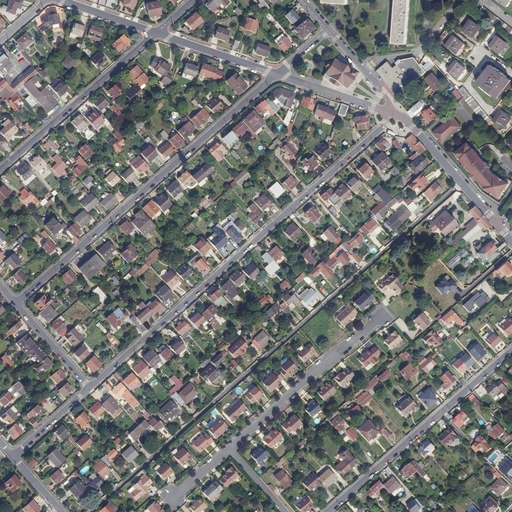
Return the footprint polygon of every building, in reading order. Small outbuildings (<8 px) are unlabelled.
[(19,10),(22,1),(20,0),(9,0),(7,8),(2,6),(1,7),(0,9),(1,10),(16,15),(18,10),(19,10)] [(132,8),(134,0),(124,0),(123,5),(132,8)] [(215,2),(213,0),(210,0),(204,5),(207,9),(208,8),(212,13),(219,7),(215,2)] [(256,0),(260,3),(264,8),(267,6),(262,0),(256,0)] [(409,0),(395,0),(392,43),(406,44),(409,0)] [(161,16),(158,3),(146,6),(149,18),(161,16)] [(266,10),(264,8),(260,3),(256,6),(261,11),(265,11),(266,10)] [(511,29),(484,8),(480,13),(511,37),(511,29)] [(285,16),(292,24),(299,18),(292,10),(285,16)] [(41,20),(42,25),(43,30),(59,27),(57,14),(53,14),(53,12),(49,13),(50,15),(47,16),(47,17),(44,18),(41,20)] [(202,22),(195,13),(185,22),(192,30),(202,22)] [(253,32),(257,22),(245,18),(244,21),(246,22),(244,29),(253,32)] [(313,28),(306,20),(294,30),(301,39),(313,28)] [(462,30),(473,38),(481,27),(471,20),(462,30)] [(70,33),(80,37),(84,27),(73,23),(70,33)] [(100,38),(103,30),(91,26),(88,34),(100,38)] [(225,41),(229,32),(218,28),(215,38),(225,41)] [(17,45),(15,48),(28,63),(31,60),(22,50),(32,42),(25,34),(15,42),(17,45)] [(129,42),(123,35),(112,45),(118,52),(129,42)] [(283,52),(291,45),(285,38),(284,39),(281,36),(274,42),(283,52)] [(456,54),(464,44),(453,36),(446,46),(456,54)] [(500,55),(508,45),(497,36),(489,46),(500,55)] [(267,56),(270,48),(258,44),(255,53),(267,56)] [(427,54),(431,60),(434,63),(437,60),(429,51),(427,54)] [(97,55),(90,61),(97,69),(107,60),(101,53),(98,56),(97,55)] [(0,54),(0,70),(2,68),(7,74),(11,70),(9,68),(11,66),(0,54)] [(77,61),(71,55),(62,63),(68,69),(77,61)] [(63,60),(60,56),(55,61),(58,64),(63,60)] [(381,79),(396,98),(428,71),(420,62),(418,60),(414,57),(410,58),(401,60),(401,62),(394,69),(388,62),(377,71),(382,78),(381,79)] [(167,86),(172,79),(165,74),(170,68),(166,66),(165,66),(159,62),(159,61),(156,58),(149,67),(163,77),(160,82),(167,86)] [(329,82),(333,86),(337,87),(339,85),(342,87),(343,86),(347,88),(348,86),(349,86),(352,82),(356,74),(352,71),(349,69),(350,67),(341,62),(340,63),(334,59),(332,62),(328,63),(325,67),(326,71),(323,77),(330,82),(329,82)] [(457,79),(465,69),(455,61),(447,71),(457,79)] [(194,78),(198,67),(186,63),(183,74),(194,78)] [(199,75),(220,82),(223,72),(216,70),(217,69),(211,67),(203,64),(199,75)] [(136,66),(127,74),(137,86),(142,82),(143,83),(148,79),(136,66)] [(497,98),(511,81),(491,66),(478,83),(497,98)] [(35,70),(32,67),(9,87),(15,93),(17,91),(26,83),(35,75),(37,73),(35,70)] [(436,91),(442,85),(432,73),(426,79),(436,91)] [(237,94),(246,86),(235,74),(226,82),(237,94)] [(26,83),(50,110),(58,103),(56,101),(60,98),(58,96),(51,89),(48,85),(39,93),(32,86),(39,80),(35,75),(26,83)] [(52,88),(60,81),(57,78),(49,85),(52,88)] [(0,83),(0,90),(4,87),(9,92),(0,100),(0,105),(3,103),(9,98),(15,93),(9,87),(3,80),(0,83)] [(63,92),(65,94),(68,90),(60,81),(51,89),(58,96),(63,92)] [(47,113),(50,110),(26,83),(17,91),(21,96),(25,93),(28,97),(25,100),(32,107),(37,102),(47,113)] [(121,91),(115,85),(107,92),(113,98),(115,97),(117,98),(119,96),(118,94),(121,91)] [(136,100),(144,93),(137,86),(126,96),(135,106),(139,103),(136,100)] [(458,92),(462,98),(482,122),(488,117),(463,87),(458,92)] [(289,109),(294,94),(280,89),(277,89),(272,94),(284,107),(289,109)] [(451,93),(458,102),(462,98),(458,92),(455,89),(451,93)] [(21,100),(15,93),(9,98),(10,100),(12,102),(16,98),(19,102),(21,100)] [(100,96),(92,103),(102,114),(106,111),(103,108),(107,105),(100,96)] [(313,110),(316,100),(303,96),(300,106),(301,106),(310,109),(309,112),(312,113),(313,110)] [(18,102),(19,102),(16,98),(12,102),(10,100),(7,103),(15,112),(19,108),(18,107),(16,105),(18,102)] [(222,106),(215,98),(206,106),(212,113),(216,109),(217,110),(222,106)] [(276,113),(267,103),(265,100),(263,102),(262,102),(255,108),(262,116),(268,110),(274,116),(276,113)] [(289,122),(292,113),(289,112),(286,118),(271,100),(267,103),(276,113),(288,126),(289,122)] [(407,112),(413,118),(416,115),(425,107),(420,101),(410,109),(407,112)] [(119,112),(122,109),(123,109),(117,102),(117,103),(114,105),(119,111),(119,112)] [(345,117),(348,107),(341,104),(338,115),(345,117)] [(119,112),(119,111),(118,111),(113,105),(110,107),(115,113),(114,114),(117,117),(118,117),(121,120),(124,118),(121,114),(119,112)] [(314,115),(324,118),(327,109),(327,108),(318,105),(314,115)] [(309,114),(309,112),(310,109),(301,106),(299,111),(309,114)] [(429,122),(436,116),(430,107),(422,113),(429,122)] [(209,115),(202,108),(201,109),(189,120),(196,127),(209,115)] [(324,119),(332,122),(336,112),(327,109),(324,118),(324,119)] [(264,123),(253,111),(242,121),(250,129),(253,133),(255,131),(252,128),(259,122),(262,125),(264,123)] [(503,129),(511,119),(501,111),(493,122),(503,129)] [(86,119),(95,129),(103,122),(95,112),(86,119)] [(71,122),(79,132),(87,126),(81,120),(82,119),(79,115),(71,122)] [(368,127),(365,115),(360,117),(359,116),(353,118),(355,124),(356,124),(358,130),(368,127)] [(147,120),(144,117),(137,123),(133,127),(136,131),(147,120)] [(183,139),(187,144),(190,141),(186,137),(195,129),(188,122),(184,117),(180,122),(182,125),(182,126),(179,130),(177,131),(183,139)] [(461,127),(452,117),(433,133),(442,144),(461,127)] [(482,122),(487,127),(492,122),(488,117),(482,122)] [(5,127),(0,131),(0,133),(5,139),(6,138),(9,135),(10,134),(13,131),(14,133),(17,130),(14,126),(15,124),(15,122),(14,121),(12,121),(11,122),(5,127)] [(248,129),(241,122),(233,130),(238,136),(241,134),(241,135),(248,129)] [(293,132),(289,127),(286,130),(287,131),(285,132),(286,134),(280,140),(282,143),(288,137),(293,132)] [(254,139),(256,136),(253,133),(250,129),(247,131),(254,139)] [(160,135),(164,140),(168,136),(163,130),(159,134),(160,135)] [(229,146),(238,138),(231,130),(228,133),(227,132),(225,135),(226,136),(222,139),(229,146)] [(181,141),(175,133),(167,140),(174,147),(181,141)] [(412,134),(407,138),(405,140),(416,152),(412,156),(411,156),(409,158),(412,162),(415,160),(418,156),(425,150),(412,134)] [(153,150),(156,148),(147,137),(144,140),(149,146),(153,150)] [(296,151),(289,142),(291,140),(288,137),(282,143),(279,145),(282,148),(281,149),(283,152),(286,155),(289,158),(296,151)] [(115,142),(112,145),(119,152),(121,149),(118,146),(124,141),(121,138),(116,143),(115,142)] [(279,145),(282,143),(280,140),(278,138),(273,143),(274,144),(268,149),(271,153),(279,145)] [(47,143),(51,147),(54,151),(58,148),(51,140),(47,143)] [(380,140),(375,145),(382,152),(385,149),(386,149),(389,147),(385,143),(384,144),(380,140)] [(208,151),(218,161),(223,156),(219,151),(221,150),(223,152),(225,150),(218,142),(208,151)] [(164,158),(174,151),(167,143),(157,151),(164,158)] [(471,174),(475,179),(476,180),(477,179),(485,188),(486,188),(501,197),(510,182),(494,174),(489,168),(491,167),(490,166),(485,162),(472,148),(472,149),(467,143),(456,154),(460,159),(472,173),(471,174)] [(332,152),(325,144),(316,152),(323,160),(332,152)] [(93,153),(86,145),(78,151),(82,155),(83,154),(87,158),(93,153)] [(148,163),(157,155),(153,150),(149,146),(140,154),(148,163)] [(231,153),(238,161),(241,158),(234,150),(231,153)] [(391,162),(387,158),(383,153),(373,162),(380,171),(391,162)] [(67,166),(57,154),(52,158),(56,164),(52,168),(57,175),(58,174),(60,176),(65,171),(64,169),(67,166)] [(46,164),(38,155),(30,163),(40,174),(44,170),(42,168),(46,164)] [(307,173),(320,162),(314,155),(312,157),(309,155),(302,161),(305,165),(302,167),(307,173)] [(132,162),(129,164),(131,166),(138,174),(143,170),(144,171),(148,167),(138,156),(132,162)] [(413,163),(412,162),(408,166),(416,174),(427,164),(421,156),(413,163)] [(72,171),(76,176),(87,167),(78,157),(74,160),(79,165),(72,171)] [(365,179),(373,172),(365,164),(358,171),(365,179)] [(33,173),(26,165),(17,173),(24,181),(33,173)] [(194,179),(201,187),(206,183),(203,179),(212,171),(207,165),(192,178),(194,179)] [(391,171),(395,177),(400,173),(395,167),(391,171)] [(135,176),(129,169),(121,176),(127,183),(135,176)] [(234,179),(235,180),(237,183),(248,172),(245,169),(234,179)] [(119,180),(111,171),(107,174),(108,176),(105,179),(112,186),(119,180)] [(194,179),(192,178),(187,171),(178,179),(185,187),(194,179)] [(240,186),(251,175),(248,172),(237,183),(240,186)] [(428,184),(420,175),(412,182),(413,183),(406,190),(409,193),(416,187),(421,191),(428,184)] [(93,179),(90,176),(83,181),(91,191),(95,187),(90,182),(93,179)] [(280,186),(284,190),(287,193),(297,183),(291,176),(280,186)] [(346,184),(353,191),(362,184),(355,176),(346,184)] [(174,197),(183,190),(175,181),(166,189),(174,197)] [(280,186),(277,181),(268,189),(276,198),(284,190),(280,186)] [(437,185),(436,185),(434,183),(427,189),(423,193),(431,202),(439,194),(439,193),(442,190),(437,185)] [(340,199),(343,202),(351,194),(342,184),(339,187),(341,189),(339,191),(338,190),(334,193),(340,199)] [(381,189),(382,189),(383,188),(379,184),(372,190),(376,194),(381,189)] [(0,199),(1,201),(8,195),(4,190),(3,191),(0,188),(0,199)] [(334,204),(340,199),(334,193),(330,188),(322,196),(326,200),(328,198),(334,204)] [(381,189),(376,194),(376,195),(382,201),(388,196),(381,189)] [(38,201),(30,192),(30,193),(28,194),(23,190),(20,193),(22,195),(19,197),(26,205),(32,199),(36,203),(38,201)] [(114,196),(111,193),(100,203),(106,210),(117,200),(114,196)] [(92,194),(81,204),(88,212),(99,202),(92,194)] [(255,202),(262,210),(267,206),(270,209),(274,205),(264,194),(255,202)] [(160,209),(163,213),(172,205),(162,195),(154,202),(159,208),(160,209)] [(378,205),(382,201),(376,195),(373,197),(378,202),(377,203),(378,205)] [(399,204),(403,201),(397,195),(392,200),(386,205),(389,209),(397,202),(399,204)] [(382,201),(386,205),(392,200),(388,196),(382,201)] [(404,202),(408,206),(413,202),(419,197),(417,196),(412,201),(409,198),(404,202)] [(141,206),(147,214),(151,218),(160,209),(159,208),(154,202),(150,198),(141,206)] [(53,201),(51,199),(45,204),(44,205),(46,207),(53,201)] [(371,211),(375,215),(386,205),(382,201),(378,205),(371,211)] [(408,206),(412,211),(417,207),(413,202),(408,206)] [(247,216),(255,225),(258,222),(257,221),(263,215),(253,203),(249,207),(252,212),(247,216)] [(375,215),(380,221),(383,219),(381,216),(389,209),(386,205),(375,215)] [(333,206),(329,209),(334,215),(338,212),(333,206)] [(484,230),(490,225),(474,207),(468,212),(484,230)] [(320,216),(313,208),(305,215),(312,223),(320,216)] [(394,215),(402,223),(410,216),(403,208),(394,215)] [(144,236),(148,232),(147,231),(153,224),(140,210),(135,215),(136,216),(138,219),(133,224),(136,227),(144,236)] [(79,226),(81,227),(89,220),(91,219),(85,212),(85,213),(83,211),(74,220),(79,226)] [(457,225),(445,211),(428,225),(436,235),(440,231),(444,235),(457,225)] [(234,219),(230,215),(225,219),(229,223),(234,219)] [(394,230),(402,223),(394,215),(387,222),(394,230)] [(138,219),(136,216),(128,223),(131,227),(132,226),(135,228),(136,227),(133,224),(138,219)] [(63,229),(53,218),(44,226),(54,237),(63,229)] [(363,225),(360,228),(366,235),(370,232),(373,236),(375,236),(381,231),(381,229),(373,219),(367,224),(366,223),(363,225)] [(246,227),(240,220),(227,232),(236,243),(242,237),(239,233),(246,227)] [(135,228),(132,226),(131,227),(128,223),(126,221),(120,227),(123,230),(122,231),(123,233),(125,233),(127,235),(135,228)] [(477,225),(474,222),(450,242),(453,245),(477,225)] [(75,223),(67,230),(66,228),(64,231),(75,244),(78,241),(74,237),(80,232),(78,230),(80,228),(78,226),(79,226),(76,223),(75,223)] [(464,243),(481,228),(478,224),(448,250),(451,253),(463,242),(464,243)] [(167,240),(170,242),(181,232),(179,230),(175,225),(173,227),(174,229),(176,232),(167,240)] [(292,242),(301,233),(294,225),(284,233),(292,242)] [(221,232),(219,230),(216,227),(216,226),(212,230),(215,232),(207,239),(217,250),(228,240),(221,232)] [(336,233),(335,231),(330,227),(323,233),(332,243),(333,241),(337,245),(342,240),(338,237),(339,236),(336,233)] [(40,233),(45,239),(49,236),(44,231),(40,233)] [(354,247),(363,240),(362,238),(363,237),(359,232),(354,237),(351,239),(352,239),(349,242),(354,247)] [(31,238),(26,233),(17,241),(22,246),(31,238)] [(32,238),(37,243),(41,239),(37,234),(32,238)] [(199,252),(202,255),(211,247),(203,238),(194,246),(199,252)] [(55,248),(47,239),(40,245),(48,254),(55,248)] [(349,242),(347,240),(343,244),(349,251),(354,247),(349,242)] [(116,249),(108,241),(97,251),(104,259),(116,249)] [(480,244),(476,247),(479,251),(477,254),(483,261),(487,258),(490,262),(508,246),(505,242),(496,250),(489,242),(489,243),(487,241),(482,246),(480,244)] [(31,245),(36,251),(39,248),(34,243),(31,245)] [(136,249),(131,244),(127,247),(128,248),(127,249),(120,254),(128,264),(137,255),(134,251),(136,249)] [(199,252),(194,246),(191,244),(189,246),(197,254),(199,252)] [(344,250),(345,249),(342,245),(323,262),(330,270),(340,261),(344,265),(350,260),(343,252),(339,256),(336,254),(342,248),(344,250)] [(276,246),(268,254),(275,262),(283,254),(276,246)] [(319,259),(309,248),(302,254),(312,265),(319,259)] [(452,269),(469,254),(464,248),(447,263),(452,269)] [(145,260),(147,262),(158,252),(156,249),(150,255),(150,256),(145,260)] [(161,255),(158,252),(147,262),(150,266),(161,255)] [(268,254),(266,252),(262,256),(264,259),(265,258),(270,263),(264,268),(271,276),(280,268),(275,262),(268,254)] [(351,256),(359,264),(362,261),(355,253),(351,256)] [(7,266),(11,271),(13,270),(21,263),(13,254),(4,262),(7,266)] [(95,255),(79,269),(88,279),(104,265),(95,255)] [(208,265),(201,258),(198,261),(197,260),(199,259),(196,256),(188,263),(191,266),(195,262),(196,263),(195,264),(202,270),(208,265)] [(459,276),(475,262),(470,256),(454,270),(459,276)] [(151,266),(150,266),(147,262),(143,266),(139,269),(136,272),(140,276),(151,266)] [(323,262),(317,267),(318,268),(311,273),(314,276),(320,271),(327,279),(333,273),(330,270),(323,262)] [(511,269),(511,268),(506,262),(495,271),(500,276),(504,273),(506,275),(511,269)] [(177,272),(184,280),(193,272),(186,264),(177,272)] [(243,272),(251,280),(260,272),(252,264),(243,272)] [(124,282),(136,272),(133,269),(122,280),(124,282)] [(69,284),(76,277),(69,270),(62,276),(69,284)] [(19,271),(13,276),(20,285),(26,280),(19,271)] [(162,279),(171,288),(179,280),(171,271),(162,279)] [(229,278),(236,287),(245,279),(238,271),(229,278)] [(295,281),(298,284),(303,279),(307,276),(304,272),(295,281)] [(403,288),(392,275),(383,283),(382,282),(377,287),(382,294),(387,290),(391,290),(395,295),(403,288)] [(453,290),(456,287),(447,275),(443,279),(444,279),(440,282),(441,283),(438,285),(438,286),(436,288),(442,295),(446,292),(448,291),(449,292),(452,289),(453,290)] [(307,276),(303,279),(308,284),(312,281),(307,276)] [(285,291),(290,287),(284,280),(279,285),(285,291)] [(227,300),(234,308),(237,305),(231,299),(237,294),(234,290),(236,288),(232,283),(231,284),(228,281),(221,288),(229,298),(227,300)] [(155,294),(163,303),(172,294),(165,286),(155,294)] [(98,287),(93,291),(96,295),(98,297),(102,302),(107,297),(98,287)] [(294,295),(301,302),(303,300),(307,305),(318,296),(311,289),(309,290),(307,289),(299,296),(296,293),(294,295)] [(221,294),(217,290),(208,298),(212,302),(213,302),(217,306),(223,300),(219,296),(221,294)] [(373,298),(367,291),(364,294),(363,294),(352,303),(359,311),(363,308),(366,305),(370,301),(369,301),(373,298)] [(474,303),(478,308),(489,299),(483,292),(480,295),(478,292),(463,306),(469,312),(474,307),(472,305),(474,303)] [(74,298),(69,293),(66,296),(71,301),(74,298)] [(284,296),(281,298),(287,305),(292,301),(297,306),(301,302),(294,295),(291,298),(287,294),(284,296)] [(273,306),(276,303),(269,295),(266,297),(273,306)] [(48,305),(52,301),(49,298),(48,298),(47,300),(43,296),(35,304),(41,311),(48,305)] [(146,306),(153,314),(162,307),(155,300),(152,303),(150,302),(146,306)] [(262,324),(280,307),(276,303),(273,306),(268,310),(268,311),(265,313),(266,314),(264,316),(263,315),(262,316),(259,318),(260,320),(259,321),(262,324)] [(290,311),(283,303),(282,304),(282,303),(279,305),(286,313),(290,311)] [(149,318),(153,314),(146,306),(145,304),(141,308),(143,310),(136,317),(142,324),(146,320),(146,319),(148,317),(149,318)] [(356,314),(348,304),(344,308),(345,309),(334,319),(342,328),(346,324),(345,323),(348,321),(349,321),(353,318),(352,317),(356,314)] [(41,311),(40,313),(48,322),(57,314),(48,305),(41,311)] [(205,320),(215,331),(220,326),(211,316),(217,311),(212,305),(201,315),(205,320)] [(114,328),(129,315),(126,312),(124,313),(120,309),(117,312),(115,311),(106,319),(114,328)] [(462,323),(451,310),(447,313),(440,319),(445,325),(452,319),(458,326),(462,323)] [(196,328),(205,320),(201,315),(198,312),(189,320),(196,328)] [(430,324),(421,314),(413,321),(416,324),(419,328),(420,328),(423,331),(430,324)] [(52,326),(52,327),(54,329),(55,329),(59,333),(65,327),(61,322),(65,319),(62,315),(53,323),(54,324),(52,326)] [(142,334),(147,330),(142,324),(136,317),(134,315),(130,319),(138,327),(136,328),(142,334)] [(511,331),(511,319),(510,317),(499,327),(507,335),(511,331)] [(22,325),(18,321),(14,325),(2,335),(5,338),(10,334),(11,334),(22,325)] [(175,328),(181,335),(181,336),(181,337),(183,339),(184,338),(188,335),(185,332),(189,328),(183,321),(181,323),(180,321),(177,324),(178,325),(175,328)] [(112,336),(102,324),(99,326),(105,332),(104,333),(109,339),(112,336)] [(62,337),(69,331),(66,328),(59,334),(62,337)] [(82,338),(73,328),(64,336),(68,340),(69,339),(74,344),(82,338)] [(447,336),(449,334),(442,328),(440,330),(447,336)] [(251,342),(259,350),(271,339),(263,331),(251,342)] [(442,342),(432,331),(422,340),(426,344),(428,343),(431,346),(433,344),(436,347),(442,342)] [(389,336),(390,337),(388,339),(387,338),(382,342),(389,350),(400,341),(393,332),(389,336)] [(501,340),(494,333),(485,341),(492,349),(495,346),(495,345),(501,340)] [(28,353),(37,345),(32,340),(31,341),(25,335),(16,343),(27,354),(28,353)] [(114,345),(117,342),(112,336),(109,339),(114,345)] [(178,340),(170,348),(177,356),(185,348),(178,340)] [(247,348),(241,340),(228,351),(235,359),(240,355),(241,355),(244,353),(243,352),(247,348)] [(255,353),(259,350),(251,342),(247,345),(255,353)] [(47,356),(37,345),(28,353),(31,357),(35,354),(37,358),(36,359),(39,363),(47,356)] [(314,350),(309,345),(296,355),(303,363),(312,355),(311,353),(314,350)] [(468,352),(478,363),(486,355),(477,345),(468,352)] [(88,353),(82,346),(73,354),(80,361),(88,353)] [(157,356),(160,360),(163,364),(173,355),(166,348),(165,348),(163,346),(161,346),(158,349),(158,351),(160,353),(157,356)] [(357,360),(364,368),(370,363),(372,365),(376,362),(374,358),(379,354),(374,348),(368,352),(364,355),(362,357),(361,356),(357,360)] [(157,356),(151,350),(143,358),(152,368),(160,360),(157,356)] [(211,362),(215,367),(224,359),(222,358),(227,354),(224,351),(211,362)] [(206,365),(211,361),(217,355),(215,353),(214,352),(203,362),(206,365)] [(404,361),(409,356),(405,352),(400,357),(404,361)] [(459,360),(467,369),(470,366),(469,365),(470,364),(473,362),(466,354),(459,360)] [(0,359),(8,368),(13,364),(5,355),(0,359)] [(53,363),(47,356),(39,363),(35,367),(38,371),(42,367),(46,370),(53,363)] [(101,364),(94,356),(86,364),(93,372),(101,364)] [(420,367),(426,361),(423,357),(416,363),(420,367)] [(297,365),(291,358),(280,368),(288,377),(292,373),(291,373),(296,368),(295,367),(297,365)] [(236,368),(239,365),(234,359),(231,362),(236,368)] [(464,372),(467,369),(459,360),(458,359),(451,365),(459,374),(462,371),(463,370),(464,372)] [(149,370),(140,360),(135,364),(137,367),(133,370),(144,382),(153,374),(149,370)] [(164,364),(163,364),(160,360),(152,368),(149,370),(153,374),(154,375),(156,373),(155,372),(164,364)] [(396,363),(394,360),(392,362),(388,365),(390,367),(391,368),(396,363)] [(417,373),(410,364),(400,372),(406,379),(413,373),(414,375),(417,373)] [(211,382),(219,375),(210,366),(200,375),(204,380),(207,377),(211,382)] [(65,376),(59,369),(50,376),(57,383),(65,376)] [(282,379),(274,370),(271,373),(272,375),(262,384),(269,392),(270,391),(271,392),(275,388),(274,388),(277,385),(280,382),(279,382),(282,379)] [(353,378),(347,370),(344,373),(343,372),(338,377),(337,376),(333,379),(341,388),(346,384),(345,383),(349,380),(350,381),(353,378)] [(389,375),(386,370),(377,378),(381,382),(389,375)] [(444,389),(455,380),(448,371),(440,378),(444,383),(441,385),(444,389)] [(139,381),(132,373),(123,381),(130,389),(131,389),(136,384),(138,387),(141,384),(139,382),(139,381)] [(176,385),(180,389),(183,385),(174,375),(171,379),(176,385)] [(362,388),(366,392),(377,382),(373,378),(365,385),(362,388)] [(495,383),(486,390),(496,401),(499,398),(497,395),(506,387),(500,380),(496,384),(495,383)] [(21,395),(27,391),(18,381),(8,390),(9,391),(0,398),(0,402),(4,407),(15,397),(14,397),(19,393),(21,395)] [(110,388),(105,382),(102,385),(107,391),(110,388)] [(72,389),(66,383),(58,391),(63,397),(72,389)] [(130,404),(135,399),(121,383),(112,391),(118,398),(121,395),(129,404),(130,404)] [(335,391),(327,383),(321,388),(322,389),(317,394),(323,402),(335,391)] [(174,394),(172,396),(182,406),(185,403),(186,404),(194,397),(193,395),(197,391),(191,384),(179,395),(176,392),(174,394)] [(180,389),(176,385),(171,390),(174,394),(176,392),(180,389)] [(419,398),(428,409),(438,400),(434,396),(437,394),(431,387),(419,398)] [(262,395),(255,388),(248,393),(249,394),(245,397),(251,404),(252,404),(255,402),(255,400),(256,399),(257,400),(262,395)] [(492,398),(485,391),(478,398),(481,402),(485,398),(488,401),(492,398)] [(362,406),(371,398),(366,392),(364,394),(363,394),(356,400),(360,403),(359,403),(362,406)] [(118,407),(109,397),(102,404),(111,414),(118,407)] [(418,408),(408,397),(396,407),(403,416),(411,409),(414,412),(418,408)] [(481,403),(476,397),(471,401),(476,407),(481,403)] [(353,400),(351,398),(348,401),(335,411),(337,414),(353,400)] [(135,399),(130,404),(134,409),(137,407),(143,414),(142,415),(146,419),(150,415),(135,399)] [(245,408),(238,400),(234,403),(235,404),(224,413),(232,422),(235,419),(235,418),(242,411),(245,408)] [(319,409),(311,400),(308,403),(309,405),(307,407),(308,407),(304,411),(311,418),(316,413),(316,412),(319,409)] [(177,409),(170,401),(158,412),(165,420),(177,409)] [(95,418),(104,410),(97,403),(87,411),(95,418)] [(41,407),(38,404),(28,412),(31,416),(35,413),(35,412),(41,407)] [(350,417),(359,410),(356,406),(354,407),(351,404),(348,407),(349,409),(346,412),(350,417)] [(10,408),(0,417),(4,421),(6,419),(10,424),(18,417),(14,412),(16,410),(13,406),(10,408)] [(325,420),(326,422),(333,416),(336,420),(332,423),(334,425),(333,426),(339,432),(344,428),(341,424),(344,421),(337,414),(335,411),(330,416),(325,420)] [(89,420),(83,412),(75,419),(81,426),(89,420)] [(453,421),(459,428),(469,419),(463,412),(453,421)] [(294,415),(290,419),(291,420),(289,421),(285,424),(284,424),(281,426),(288,434),(291,431),(292,433),(302,424),(294,415)] [(34,427),(38,424),(33,418),(29,421),(34,427)] [(164,426),(159,420),(157,422),(154,418),(149,422),(150,424),(150,425),(151,426),(156,431),(161,427),(162,427),(164,426)] [(150,425),(145,420),(139,425),(131,432),(129,434),(135,440),(138,437),(137,436),(145,428),(147,430),(151,426),(150,425)] [(216,439),(221,434),(220,434),(223,430),(227,427),(220,420),(208,430),(216,439)] [(14,439),(23,432),(15,423),(8,430),(10,433),(12,435),(12,436),(14,439)] [(374,442),(377,439),(381,436),(370,424),(359,433),(370,445),(374,442)] [(505,432),(498,424),(492,429),(489,426),(485,430),(488,433),(494,441),(499,436),(499,437),(505,432)] [(62,440),(69,434),(62,425),(55,432),(62,440)] [(353,441),(358,437),(350,428),(346,433),(353,441)] [(458,437),(451,428),(439,438),(446,446),(452,440),(453,441),(458,437)] [(132,442),(135,440),(129,434),(131,432),(129,429),(128,430),(127,430),(124,433),(126,436),(129,439),(132,442)] [(269,448),(282,437),(275,430),(270,435),(269,434),(265,437),(266,438),(263,441),(269,448)] [(382,433),(387,438),(390,436),(385,430),(382,433)] [(505,441),(510,436),(506,432),(503,434),(504,436),(502,438),(505,441)] [(213,441),(206,434),(202,437),(201,436),(192,444),(199,452),(205,447),(206,447),(213,441)] [(488,451),(492,448),(481,435),(476,439),(477,441),(474,444),(479,450),(482,447),(484,446),(488,451)] [(92,442),(86,436),(77,444),(82,450),(92,442)] [(119,443),(121,441),(122,440),(118,437),(113,441),(114,444),(116,445),(119,443)] [(434,447),(429,441),(419,449),(425,456),(434,447)] [(129,462),(138,454),(131,446),(122,454),(129,462)] [(268,457),(259,447),(256,450),(257,451),(250,456),(258,465),(262,460),(263,461),(268,457)] [(65,459),(56,448),(47,456),(57,467),(65,459)] [(109,452),(106,454),(110,459),(117,453),(114,449),(109,453),(109,452)] [(190,457),(183,449),(173,457),(180,465),(185,460),(186,461),(190,457)] [(290,457),(295,453),(292,449),(287,454),(290,457)] [(346,450),(340,455),(345,460),(344,461),(336,468),(343,475),(357,462),(346,450)] [(31,468),(37,463),(33,459),(27,464),(31,468)] [(511,462),(509,460),(499,470),(511,481),(511,462)] [(100,474),(103,477),(110,470),(106,466),(105,467),(100,461),(94,467),(100,474)] [(426,474),(414,461),(411,464),(411,463),(400,473),(403,476),(406,473),(409,477),(417,471),(422,477),(426,474)] [(277,462),(276,464),(282,470),(284,468),(278,462),(277,462)] [(163,479),(166,477),(168,475),(169,475),(173,472),(165,463),(155,472),(163,479)] [(219,481),(225,488),(238,477),(230,468),(226,472),(227,473),(227,474),(226,475),(225,474),(222,477),(222,478),(219,481)] [(64,477),(58,470),(49,477),(55,484),(64,477)] [(274,477),(284,488),(292,482),(282,470),(274,477)] [(322,483),(325,486),(329,482),(330,483),(333,480),(332,479),(335,476),(329,470),(318,479),(322,483)] [(322,483),(318,479),(313,473),(303,482),(309,491),(316,485),(318,487),(322,483)] [(21,483),(14,475),(5,483),(12,491),(21,483)] [(150,480),(145,475),(132,487),(135,490),(130,494),(135,500),(148,489),(146,488),(142,483),(144,482),(146,484),(150,480)] [(67,489),(74,480),(70,477),(62,486),(67,489)] [(85,482),(96,494),(100,491),(99,490),(98,488),(100,486),(103,483),(98,477),(92,482),(89,478),(85,482)] [(393,477),(385,485),(392,493),(401,485),(393,477)] [(508,486),(500,479),(492,488),(499,495),(508,486)] [(89,489),(83,482),(80,483),(78,481),(68,490),(77,500),(87,492),(87,491),(89,489)] [(385,486),(380,481),(367,492),(371,497),(385,486)] [(209,501),(222,489),(216,482),(212,485),(212,484),(209,487),(209,488),(206,491),(205,490),(202,493),(209,501)] [(284,488),(286,491),(294,484),(292,482),(284,488)] [(293,502),(295,505),(303,498),(301,496),(293,502)] [(499,504),(491,496),(487,500),(488,501),(482,506),(488,511),(495,511),(499,508),(497,507),(499,504)] [(309,510),(313,506),(305,498),(295,506),(300,511),(303,511),(308,508),(309,510)] [(36,511),(40,509),(32,499),(22,508),(25,511),(36,511)] [(196,503),(194,505),(190,509),(192,511),(199,511),(206,507),(199,499),(196,502),(196,503)] [(112,511),(116,508),(110,501),(97,511),(101,511),(102,511),(112,511)] [(408,506),(412,511),(416,511),(421,508),(414,501),(408,506)] [(149,511),(162,511),(163,511),(154,502),(147,508),(149,511)]
